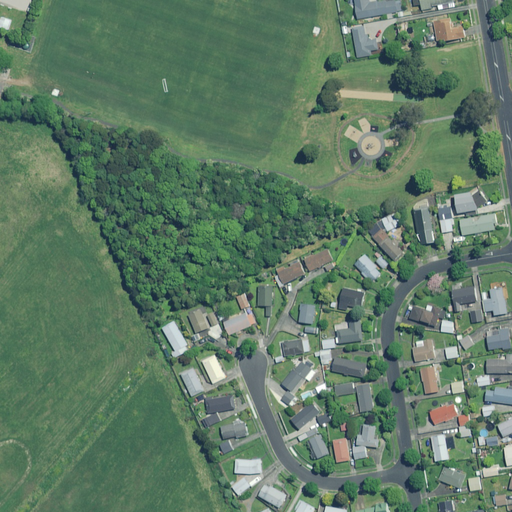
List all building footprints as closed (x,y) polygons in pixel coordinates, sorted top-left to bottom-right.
[(370,3),(369,0),(353,0),(357,20),(398,12),(399,17),(403,16),(400,0),(398,0),(386,2),(386,1),(370,3)] [(418,0),(420,11),(432,9),(432,7),(454,3),(453,0),(418,0)] [(12,20),(3,17),(0,24),(0,28),(9,31),(12,20)] [(453,28),(451,18),(433,22),(437,41),(446,40),(446,42),(465,38),(463,26),(453,28)] [(366,35),(364,26),(352,28),(358,58),(371,55),(371,51),(378,50),(376,39),(369,40),(368,34),(366,35)] [(456,213),(465,212),(466,216),(477,214),(476,208),(487,201),(479,189),(471,194),(471,191),(453,194),(456,213)] [(441,220),(452,218),(449,201),(438,203),(441,220)] [(437,228),(435,229),(431,206),(415,208),(418,232),(424,231),(426,244),(439,242),(437,228)] [(385,229),(387,228),(388,231),(403,225),(398,213),(383,219),(383,220),(370,230),(375,237),(384,246),(399,261),(409,252),(392,235),(391,236),(385,229)] [(497,225),(495,214),(458,219),(461,235),(494,230),(493,225),(497,225)] [(312,271),(335,260),(330,249),(316,255),(316,254),(306,259),(312,271)] [(357,265),(374,282),(382,274),(377,268),(379,266),(367,254),(357,265)] [(383,256),(377,261),(385,269),(391,264),(383,256)] [(292,263),(293,266),(287,269),(286,266),(279,269),(279,270),(277,271),(279,276),(277,277),(281,287),(287,285),(286,283),(307,274),(301,262),(300,259),(292,263)] [(337,262),(327,266),(329,271),(336,268),(336,266),(338,265),(337,262)] [(260,305),(268,306),(268,316),(273,316),(274,306),(275,286),(261,285),(260,305)] [(476,302),(474,286),(450,290),(454,312),(460,311),(459,304),(476,302)] [(367,292),(345,287),(340,308),(349,310),(350,306),(359,307),(359,306),(364,307),(367,292)] [(491,300),(483,301),(485,312),(494,311),(495,316),(508,313),(503,288),(490,290),(491,300)] [(252,306),(246,292),(238,296),(244,309),(252,306)] [(301,322),(315,324),(318,305),(302,303),(301,310),(303,310),(301,322)] [(435,326),(438,317),(443,318),(446,311),(440,310),(441,308),(426,303),(425,307),(412,304),(411,307),(409,306),(406,316),(409,316),(408,318),(435,326)] [(211,328),(203,309),(190,314),(198,333),(211,328)] [(483,321),(481,310),(469,311),(471,323),(483,321)] [(219,324),(215,313),(209,315),(213,326),(219,324)] [(252,326),(252,325),(257,323),(253,314),(248,316),(247,313),(226,322),(231,335),(252,326)] [(341,344),(365,340),(362,319),(351,320),(352,328),(339,329),(341,344)] [(454,321),(441,320),(440,332),(453,332),(454,321)] [(164,328),(177,351),(173,353),(176,359),(190,351),(187,346),(190,345),(176,321),(164,328)] [(511,348),(508,328),(500,330),(501,335),(487,337),(489,350),(503,348),(503,350),(511,348)] [(468,334),(459,341),(466,350),(475,344),(468,334)] [(304,338),(291,341),(291,340),(286,341),(286,342),(284,342),(287,356),(294,355),(294,356),(298,355),(298,354),(307,353),(307,352),(312,351),(310,340),(305,341),(304,338)] [(336,339),(323,341),(324,349),(337,348),(336,339)] [(414,362),(436,358),(432,340),(422,342),(423,345),(411,348),(414,362)] [(447,359),(458,357),(456,347),(445,349),(447,359)] [(332,349),(322,350),(324,365),(331,364),(331,361),(333,360),(332,349)] [(511,373),(511,354),(507,355),(507,360),(487,360),(487,373),(511,373)] [(204,361),(215,383),(227,377),(217,355),(204,361)] [(366,378),(369,364),(337,356),(334,371),(366,378)] [(308,379),(311,381),(318,373),(314,370),(314,369),(304,361),(297,370),(295,369),(284,384),(292,390),(291,392),(290,390),(283,399),(291,405),(298,397),(296,395),(308,379)] [(438,392),(434,366),(420,369),(425,394),(438,392)] [(206,390),(195,369),(183,374),(193,396),(206,390)] [(490,385),(489,377),(477,379),(478,387),(490,385)] [(463,382),(450,383),(452,393),(464,392),(463,382)] [(355,383),(336,385),(338,396),(357,393),(355,383)] [(376,410),(372,383),(358,385),(362,412),(376,410)] [(327,390),(325,384),(312,390),(314,396),(327,390)] [(494,406),(495,402),(511,404),(511,389),(496,387),(495,391),(487,390),(485,404),(494,406)] [(233,395),(207,400),(210,414),(236,408),(233,395)] [(293,419),(302,429),(323,412),(314,401),(293,419)] [(434,425),(444,421),(445,422),(454,418),(453,417),(458,415),(454,404),(446,407),(445,405),(429,412),(434,425)] [(218,412),(203,420),(207,428),(222,421),(218,412)] [(328,413),(318,418),(321,426),(332,421),(328,413)] [(459,426),(471,424),(469,414),(458,416),(459,426)] [(511,433),(511,419),(498,425),(504,437),(511,433)] [(246,423),(243,423),(243,420),(234,422),(235,425),(222,427),(225,439),(238,436),(239,438),(249,436),(246,423)] [(358,434),(356,446),(360,447),(365,447),(379,449),(380,441),(377,440),(378,436),(375,436),(377,426),(364,424),(362,435),(358,434)] [(470,425),(458,427),(460,438),(471,436),(470,425)] [(302,441),(310,437),(319,433),(317,428),(308,432),(300,437),(302,441)] [(445,434),(430,437),(435,462),(449,460),(447,449),(455,448),(453,436),(445,437),(445,434)] [(315,459),(317,458),(318,460),(331,454),(322,435),(310,441),(314,451),(312,452),(315,459)] [(485,437),(486,445),(499,444),(498,436),(485,437)] [(352,461),(349,438),(335,440),(339,463),(352,461)] [(234,450),(229,440),(221,445),(225,454),(234,450)] [(511,446),(503,448),(506,466),(511,465),(511,446)] [(367,458),(365,447),(360,447),(353,448),(355,460),(367,458)] [(237,473),(252,474),(264,473),(263,459),(252,460),(238,459),(237,473)] [(466,475),(443,466),(438,480),(460,489),(466,475)] [(498,475),(497,467),(482,469),(483,478),(498,475)] [(482,489),(480,477),(468,479),(470,491),(482,489)] [(17,500),(21,496),(0,478),(0,511),(7,511),(10,509),(11,508),(15,511),(21,503),(17,500)] [(252,486),(245,478),(234,487),(241,495),(252,486)] [(267,485),(261,496),(282,508),(289,496),(273,486),(272,488),(267,485)] [(507,505),(505,495),(494,496),(495,506),(507,505)] [(297,511),(314,511),(317,508),(305,501),(297,511)] [(453,511),(452,501),(438,503),(439,511),(438,511),(453,511)] [(389,511),(389,503),(378,504),(378,507),(367,509),(367,510),(356,511),(389,511)]
